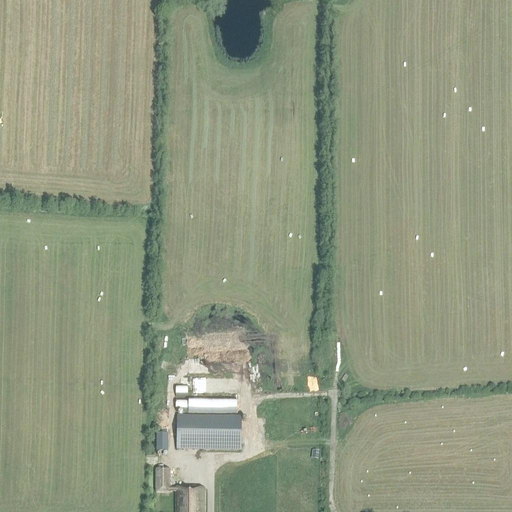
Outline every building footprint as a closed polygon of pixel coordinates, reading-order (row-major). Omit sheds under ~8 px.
[(197,351),(197,337),(182,337),(182,351),(197,351)] [(217,358),(206,358),(206,373),(217,373),(217,358)] [(174,397),(187,397),(187,387),(174,387),(174,397)] [(174,409),(186,410),(187,400),(175,400),(174,409)] [(176,450),(241,451),(241,417),(177,416),(176,450)] [(156,453),(167,453),(167,434),(156,434),(156,453)] [(203,511),(204,489),(175,488),(175,489),(169,489),(169,470),(156,470),(156,494),(169,494),(169,493),(175,493),(174,511),(203,511)]
